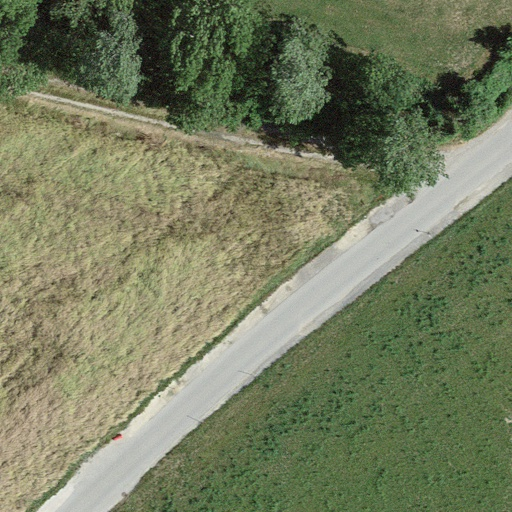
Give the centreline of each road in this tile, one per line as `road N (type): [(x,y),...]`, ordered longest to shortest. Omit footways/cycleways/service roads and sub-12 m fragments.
road 1 (unclassified): [(72,511),(146,436),(511,128)]
road 2 (track): [(0,83),(460,175)]
